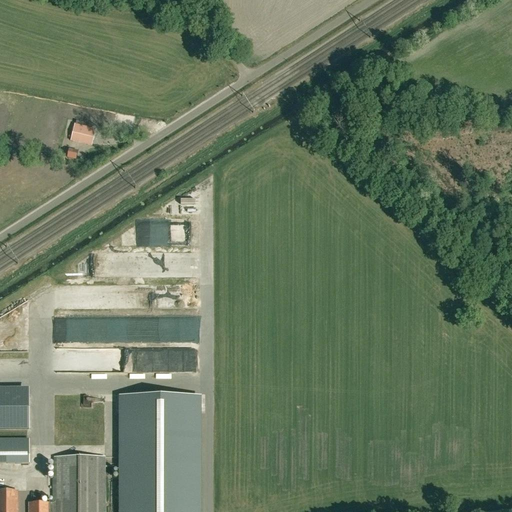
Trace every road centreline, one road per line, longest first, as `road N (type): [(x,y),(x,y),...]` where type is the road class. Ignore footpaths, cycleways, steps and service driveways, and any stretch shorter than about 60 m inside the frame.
road 1 (unclassified): [(0,237),(252,76)]
road 2 (unknown): [(213,511),(210,376),(194,368),(49,374)]
road 3 (unclassified): [(511,307),(300,120)]
road 4 (unclassified): [(252,76),(370,0)]
